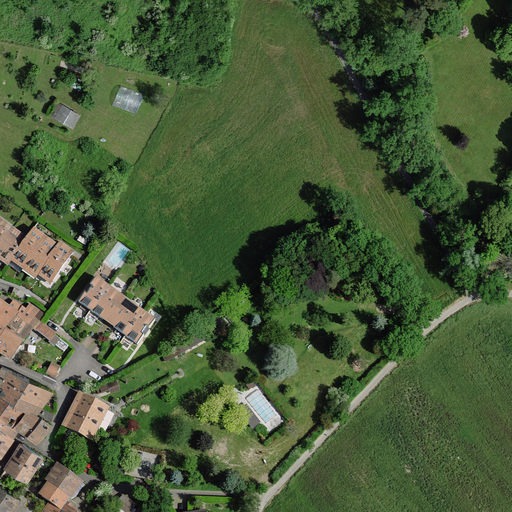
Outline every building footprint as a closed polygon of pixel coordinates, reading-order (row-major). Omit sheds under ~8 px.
[(404,50),(392,60),(398,67),(410,57),(404,50)] [(139,109),(144,93),(123,86),(118,102),(139,109)] [(56,101),(49,113),(63,121),(70,109),(56,101)] [(28,238),(0,218),(0,261),(7,267),(11,262),(28,238)] [(39,276),(51,285),(74,252),(60,242),(58,246),(34,229),(28,238),(11,262),(36,280),(39,276)] [(97,277),(78,302),(137,346),(156,320),(97,277)] [(0,300),(0,351),(12,359),(34,330),(16,318),(19,314),(0,300)] [(26,309),(24,307),(19,314),(16,318),(34,330),(35,328),(51,341),(56,334),(42,323),(34,318),(40,310),(31,304),(26,309)] [(53,364),(48,374),(55,377),(57,375),(60,369),(60,367),(53,364)] [(53,390),(1,365),(0,367),(0,394),(27,408),(38,414),(53,390)] [(116,382),(109,384),(112,393),(119,391),(116,382)] [(80,392),(61,426),(91,442),(110,408),(80,392)] [(0,394),(0,417),(13,426),(27,408),(0,394)] [(19,430),(37,443),(52,425),(38,414),(27,408),(13,426),(19,430)] [(0,417),(0,455),(2,457),(15,439),(13,438),(19,430),(13,426),(0,417)] [(20,441),(3,467),(27,482),(44,456),(20,441)] [(137,447),(134,460),(161,465),(164,452),(137,447)] [(84,484),(57,464),(44,481),(47,483),(70,499),(72,501),(84,484)] [(70,499),(47,483),(38,496),(49,503),(61,511),(65,507),(70,499)] [(13,511),(21,500),(0,485),(0,511),(13,511)] [(124,496),(117,506),(125,511),(130,511),(136,505),(124,496)] [(72,511),(65,507),(61,511),(49,503),(42,511),(72,511)]
